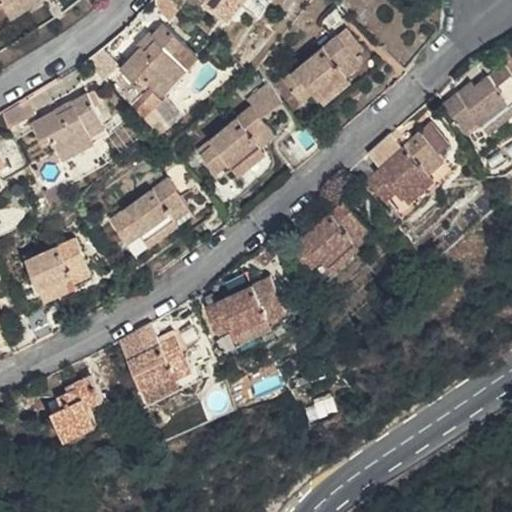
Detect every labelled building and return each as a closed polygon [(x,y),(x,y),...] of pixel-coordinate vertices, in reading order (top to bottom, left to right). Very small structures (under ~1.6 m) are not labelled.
[(0,0),(0,5),(6,1),(15,16),(40,0),(0,0)] [(216,0),(246,29),(270,3),(267,0),(216,0)] [(115,59),(140,82),(151,70),(173,90),(199,61),(190,53),(197,47),(168,21),(154,36),(160,42),(150,53),(134,38),(115,59)] [(362,57),(342,34),(289,78),(308,100),(320,90),(329,101),(357,77),(349,68),(362,57)] [(511,60),(483,82),(477,76),(449,98),(473,128),(487,118),(492,126),(511,111),(511,60)] [(40,119),(48,134),(60,128),(72,152),(101,137),(92,121),(107,114),(95,91),(40,119)] [(5,110),(13,126),(43,110),(34,94),(5,110)] [(283,132),(263,103),(220,136),(224,142),(212,151),(223,168),(238,156),(247,169),(274,150),(269,142),(283,132)] [(400,127),(374,149),(387,164),(373,177),(394,201),(408,189),(417,200),(445,176),(439,169),(451,158),(426,131),(413,142),(400,127)] [(292,142),(307,163),(323,148),(310,129),(292,142)] [(0,190),(5,189),(0,179),(0,165),(8,162),(0,144),(0,190)] [(177,177),(121,216),(145,249),(200,212),(177,177)] [(311,250),(336,278),(347,267),(352,272),(377,249),(371,243),(384,231),(360,205),(311,250)] [(36,256),(53,295),(101,274),(84,235),(36,256)] [(246,306),(218,318),(230,342),(254,332),(262,347),(291,332),(287,325),(306,316),(289,285),(246,306)] [(211,305),(218,318),(246,306),(237,289),(211,305)] [(46,306),(28,315),(40,339),(58,330),(46,306)] [(7,326),(18,350),(40,339),(28,315),(7,326)] [(167,340),(158,321),(125,336),(153,398),(188,382),(184,374),(196,368),(180,334),(167,340)] [(98,372),(85,379),(88,384),(68,394),(72,402),(59,408),(72,434),(104,419),(97,403),(110,397),(98,372)]
